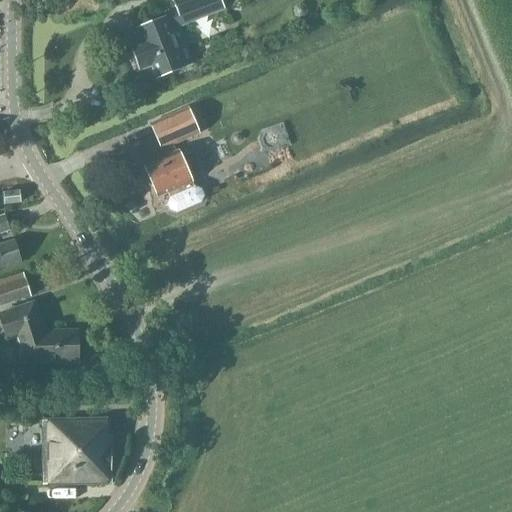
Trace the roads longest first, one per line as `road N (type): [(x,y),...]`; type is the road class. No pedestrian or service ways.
road 1 (tertiary): [(113,511),(149,454),(155,379),(135,326),(33,160)]
road 2 (track): [(438,198),(131,319)]
road 3 (tertiary): [(33,160),(12,95),(13,0)]
